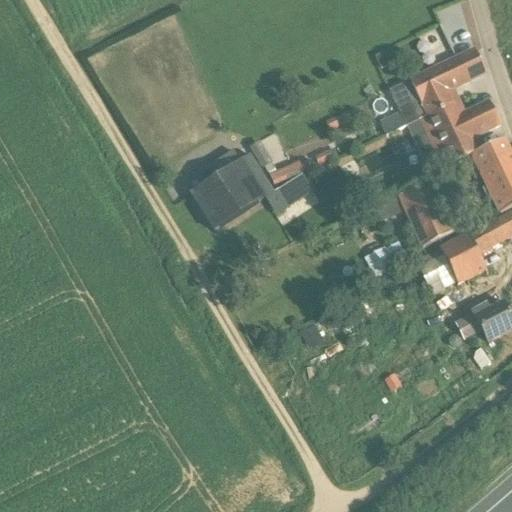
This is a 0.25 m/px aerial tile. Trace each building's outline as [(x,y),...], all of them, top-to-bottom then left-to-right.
[(417,124),(454,106),(449,95),(486,76),(474,54),(390,94),(400,115),(380,126),(386,139),(407,129),(407,130),(417,125),(417,124)] [(387,68),(382,56),(375,59),(380,72),(387,68)] [(460,119),(454,106),(417,124),(417,125),(433,158),(428,160),(435,176),(471,158),(479,154),(472,142),(500,128),(488,105),(460,119)] [(511,158),(504,142),(479,154),(471,158),(500,217),(511,211),(511,158)] [(263,171),(264,170),(272,165),(273,164),(260,144),(249,150),(263,171)] [(314,160),(318,169),(332,162),(328,153),(314,160)] [(233,154),(206,171),(213,182),(239,165),(233,154)] [(277,175),(269,178),(274,189),(315,170),(312,162),(300,167),(300,165),(299,164),(277,175)] [(266,201),(241,163),(239,165),(213,182),(189,198),(214,235),(266,201)] [(452,235),(426,183),(395,198),(421,251),(452,235)] [(479,258),(511,239),(511,214),(497,222),(496,220),(466,237),(479,258)] [(479,258),(466,237),(415,266),(434,299),(457,286),(463,298),(491,283),(479,258)] [(511,332),(511,323),(503,305),(488,313),(486,308),(472,315),(473,318),(455,328),(463,343),(481,333),(487,345),(511,332)] [(475,355),(473,362),(481,373),(490,366),(480,352),(475,355)]
